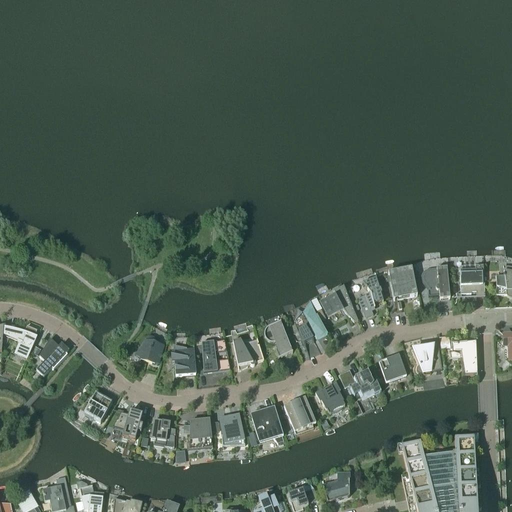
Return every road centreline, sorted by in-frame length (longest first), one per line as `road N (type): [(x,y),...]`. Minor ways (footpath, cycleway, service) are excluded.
road 1 (residential): [(0,310),(49,321),(112,376),(171,407),(252,401),(312,381),(391,338),(485,320)]
road 2 (unclassified): [(492,511),(485,320)]
